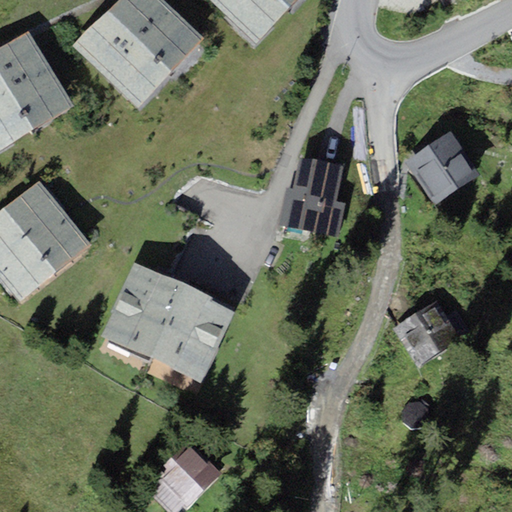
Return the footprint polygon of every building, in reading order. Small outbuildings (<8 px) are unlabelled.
[(203,38),(164,0),(118,0),(73,45),(136,107),(203,38)] [(296,0),(211,0),(257,42),(296,0)] [(0,150),(74,105),(28,31),(0,48),(0,150)] [(481,172),(451,130),(406,161),(437,204),(481,172)] [(286,190),(279,224),(339,237),(347,203),(337,201),(344,164),(301,155),(293,191),(286,190)] [(0,276),(20,302),(92,244),(40,180),(0,212),(0,276)] [(235,308),(134,262),(100,335),(201,382),(235,308)] [(437,300),(393,328),(418,368),(463,340),(460,336),(447,315),(437,300)] [(447,315),(460,336),(470,329),(457,309),(447,315)] [(193,436),(157,472),(160,476),(147,489),(169,511),(177,511),(183,507),(184,509),(225,468),(193,436)]
